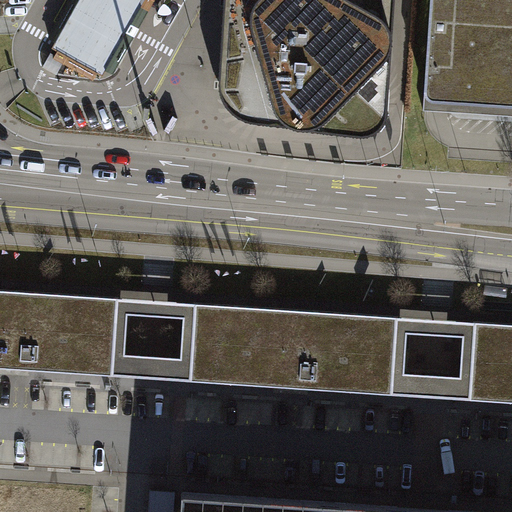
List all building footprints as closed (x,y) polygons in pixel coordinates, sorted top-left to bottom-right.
[(52,49),(103,76),(128,31),(144,0),(79,0),(58,39),(52,49)] [(224,0),(218,87),(220,96),(223,103),(228,110),(233,115),(242,120),(248,122),(361,136),(368,135),(375,133),(381,128),(385,123),(387,117),(388,111),(395,0),(224,0)] [(511,0),(430,0),(424,101),(437,102),(511,106),(511,0)] [(0,367),(114,375),(119,298),(0,289),(0,367)] [(157,300),(119,298),(114,375),(152,378),(189,380),(194,303),(157,300)] [(398,316),(194,303),(189,380),(393,394),(398,316)] [(437,319),(398,316),(393,394),(436,397),(469,399),(474,321),(437,319)] [(511,323),(474,321),(469,399),(511,401),(511,323)] [(412,511),(184,496),(182,511),(412,511)]
